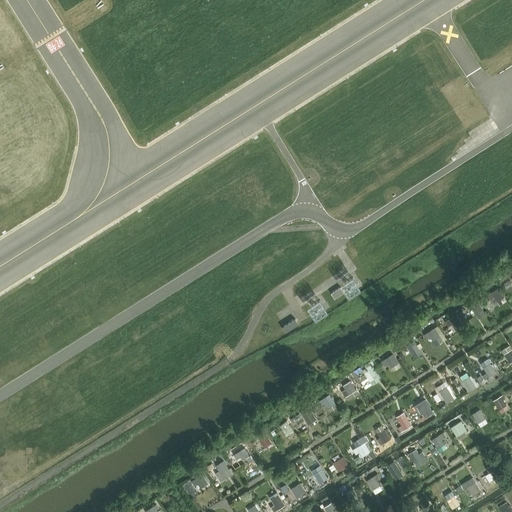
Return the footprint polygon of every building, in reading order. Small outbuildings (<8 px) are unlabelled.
[(504,296),(499,287),(488,294),(491,298),(494,296),(497,301),(504,296)] [(483,310),(478,301),(470,305),(476,314),(483,310)] [(462,323),(456,314),(450,318),(445,321),(449,326),(453,324),(455,327),(462,323)] [(286,331),(298,324),(295,319),(283,326),(286,331)] [(441,337),(435,328),(424,335),(427,340),(432,337),(434,341),(441,337)] [(420,350),(414,341),(407,345),(412,354),(420,350)] [(398,363),(393,353),(382,360),(385,365),(388,363),(391,367),(398,363)] [(496,371),(490,363),(484,367),(489,376),(496,371)] [(377,376),(372,368),(365,372),(371,381),(377,376)] [(476,387),(469,376),(463,380),(470,392),(476,387)] [(357,389),(351,380),(344,385),(347,389),(343,391),(346,396),(350,394),(357,389)] [(454,398),(448,389),(446,386),(439,390),(447,402),(454,398)] [(336,402),(330,394),(324,398),(319,401),(322,405),(327,403),(329,407),(336,402)] [(509,408),(501,396),(494,400),(502,413),(509,408)] [(433,411),(427,402),(420,407),(426,416),(433,411)] [(309,407),(301,412),(307,420),(309,424),(318,419),(309,407)] [(485,418),(479,409),(472,413),(478,422),(485,418)] [(412,425),(406,416),(399,420),(402,425),(398,427),(401,432),(412,425)] [(294,431),(287,420),(280,425),(287,436),(294,431)] [(467,430),(461,421),(451,427),(457,436),(467,430)] [(390,438),(385,429),(378,433),(380,437),(377,439),(381,444),(384,442),(390,438)] [(272,443),(266,434),(260,438),(260,439),(256,441),(259,447),(264,444),(265,447),(272,443)] [(444,443),(439,435),(432,439),(437,448),(444,443)] [(371,451),(365,442),(353,449),(356,454),(359,452),(362,457),(371,451)] [(252,456),(246,447),(238,451),(235,454),(238,459),(242,457),(244,461),(252,456)] [(421,458),(416,449),(409,453),(415,462),(421,458)] [(349,464),(343,455),(333,462),(338,471),(349,464)] [(227,467),(224,461),(217,465),(221,470),(216,473),(222,481),(232,475),(227,467)] [(400,471),(395,463),(388,467),(393,476),(400,471)] [(481,472),(489,485),(502,477),(494,464),(481,472)] [(328,478),(320,466),(313,470),(315,474),(321,483),(328,478)] [(209,483),(204,473),(192,480),(195,486),(199,483),(202,488),(209,483)] [(377,473),(374,475),(367,480),(372,489),(379,484),(377,481),(381,479),(377,473)] [(481,491),(473,477),(466,482),(468,486),(464,488),(468,494),(471,492),(473,495),(481,491)] [(305,491),(300,482),(291,488),(297,498),(306,492),(305,491)] [(358,497),(353,489),(346,493),(351,502),(358,497)] [(277,509),(284,504),(277,494),(270,498),(271,500),(277,509)] [(460,504),(454,494),(446,499),(452,509),(460,504)] [(511,511),(511,505),(506,496),(496,502),(501,511),(511,511)] [(335,511),(337,511),(332,502),(325,507),(328,511),(335,511)]
